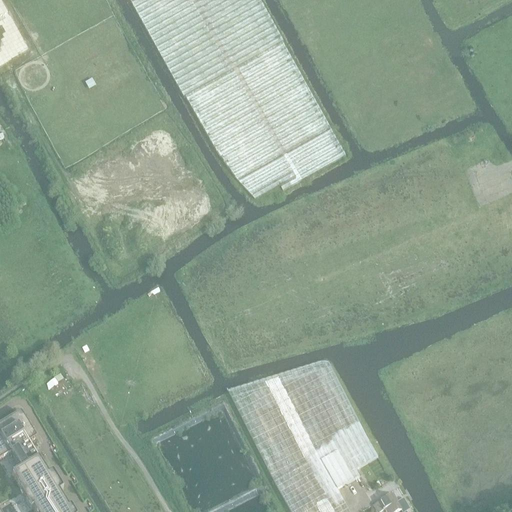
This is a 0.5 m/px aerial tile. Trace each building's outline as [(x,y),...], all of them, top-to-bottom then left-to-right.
[(129,0),(184,98),(186,97),(215,149),(237,180),(255,200),(280,186),(283,192),(346,157),(282,43),(283,43),(259,0),(129,0)] [(350,511),(338,490),(322,462),(338,453),(354,481),(360,477),(356,470),(378,458),(366,437),(329,363),(321,363),(228,392),(274,483),(290,511),(350,511)] [(0,461),(10,455),(20,471),(12,476),(22,492),(20,494),(31,511),(33,510),(33,511),(72,511),(70,508),(68,509),(58,494),(62,491),(51,473),(47,476),(28,443),(36,438),(21,413),(0,425),(0,461)] [(338,490),(354,481),(338,453),(322,462),(338,490)] [(394,495),(374,506),(376,511),(383,511),(385,511),(408,511),(411,511),(404,500),(399,503),(394,495)]
